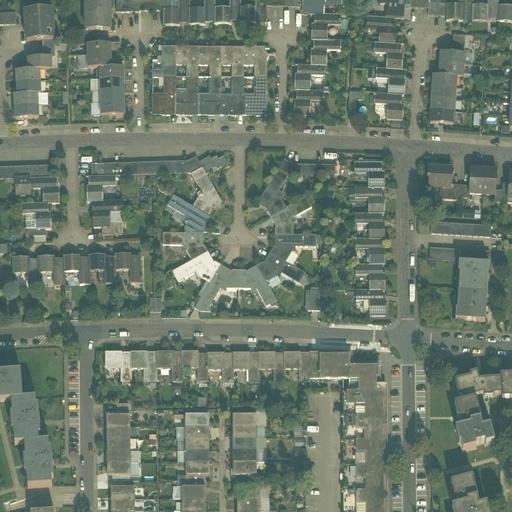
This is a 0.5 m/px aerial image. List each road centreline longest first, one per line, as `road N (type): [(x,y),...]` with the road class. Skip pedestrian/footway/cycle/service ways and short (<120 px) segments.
road 1 (residential): [(86,332),(407,339)]
road 2 (residential): [(407,339),(414,146)]
road 3 (residential): [(409,511),(407,339)]
road 4 (residential): [(86,332),(86,504)]
road 5 (residential): [(136,141),(280,142)]
road 6 (residential): [(280,142),(414,146)]
